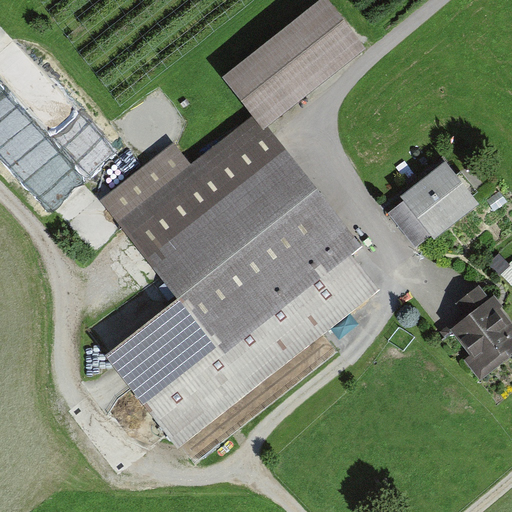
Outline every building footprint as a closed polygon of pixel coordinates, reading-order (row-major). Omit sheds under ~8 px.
[(318,0),(222,75),(254,116),(264,129),(269,125),(367,48),(329,0),(318,0)] [(175,142),(101,199),(177,298),(105,354),(178,448),(382,290),(353,253),(362,245),(269,125),(264,129),(254,116),(192,164),(175,142)] [(480,204),(447,161),(402,196),(405,200),(389,212),(416,248),(432,235),(435,239),(480,204)] [(511,257),(502,267),(511,277),(511,257)] [(489,302),(479,289),(459,303),(469,316),(452,328),(472,356),(466,360),(481,380),(511,357),(511,321),(495,298),(489,302)]
